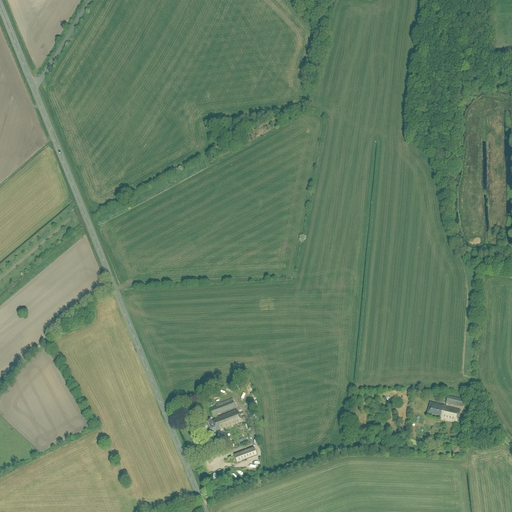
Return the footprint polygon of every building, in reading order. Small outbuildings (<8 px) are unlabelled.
[(446,404),(463,408),(465,401),(448,397),(446,404)] [(216,420),(211,422),(211,420),(202,424),(207,436),(215,433),(215,432),(224,428),(225,430),(241,423),(236,411),(218,418),(217,416),(235,408),(232,399),(216,406),(216,407),(209,410),(212,417),(214,416),(215,419),(216,420)] [(248,400),(251,409),(256,407),(253,399),(248,400)] [(440,420),(457,424),(460,411),(430,403),(427,414),(440,417),(440,420)] [(234,456),(237,463),(257,456),(254,449),(234,456)]
